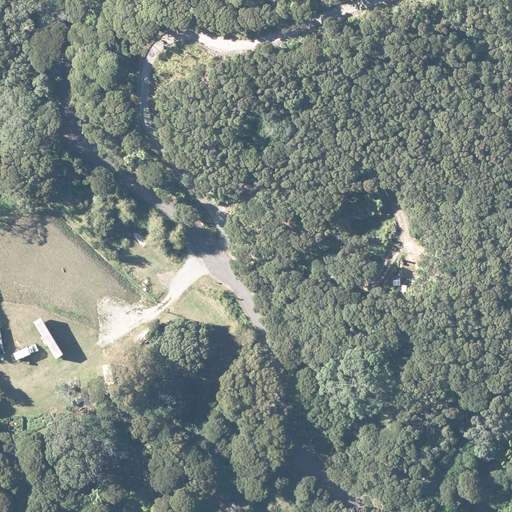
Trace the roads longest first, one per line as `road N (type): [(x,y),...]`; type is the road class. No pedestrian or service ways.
road 1 (unclassified): [(222,265),(234,245),(146,125),(144,77),(157,46),(181,33),(225,44),(290,35),(371,0)]
road 2 (unclassified): [(65,0),(67,130),(202,237),(222,265)]
road 3 (unclassified): [(222,265),(262,321),(278,400),(308,458),(370,511)]
